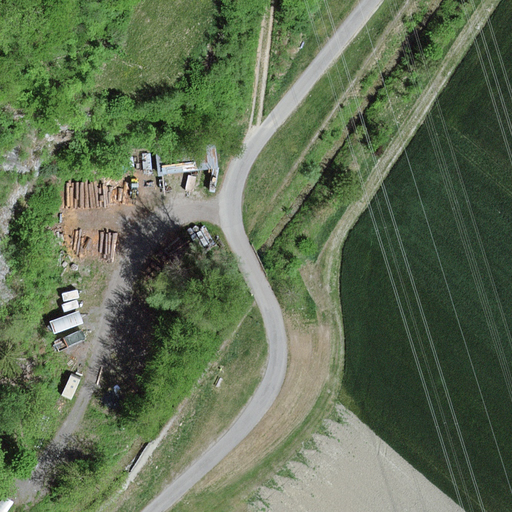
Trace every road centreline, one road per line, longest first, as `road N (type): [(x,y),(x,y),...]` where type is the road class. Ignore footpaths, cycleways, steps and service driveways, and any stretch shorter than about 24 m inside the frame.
road 1 (track): [(492,0),(334,251),(339,349),(316,416),(292,450),(225,505),(202,509),(178,488)]
road 2 (unclassified): [(153,511),(257,412),(273,379),(277,339),(231,184),(241,161),(374,0)]
